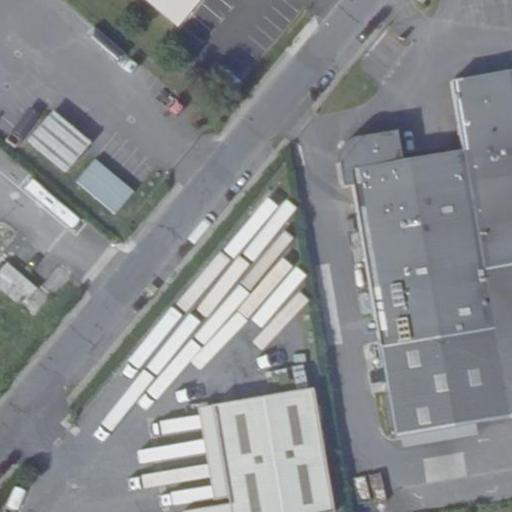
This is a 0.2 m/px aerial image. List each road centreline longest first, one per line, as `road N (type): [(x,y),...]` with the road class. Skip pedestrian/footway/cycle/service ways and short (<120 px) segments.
road 1 (unclassified): [(0,440),(364,0)]
road 2 (unknown): [(216,179),(83,60)]
